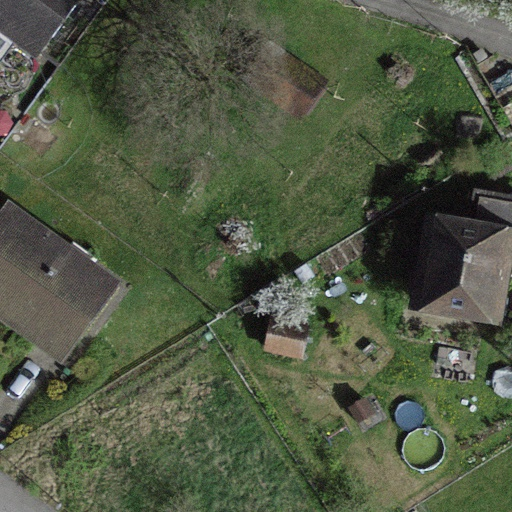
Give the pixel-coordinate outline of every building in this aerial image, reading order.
[(0,0),(0,35),(42,64),(85,0),(0,0)] [(302,128),(326,93),(294,71),(270,106),(302,128)] [(62,147),(39,128),(23,147),(46,166),(62,147)] [(124,291),(17,217),(0,241),(0,322),(69,370),(124,291)] [(504,333),(511,290),(511,236),(450,225),(433,320),(504,333)] [(307,364),(312,335),(280,329),(274,358),(307,364)]
